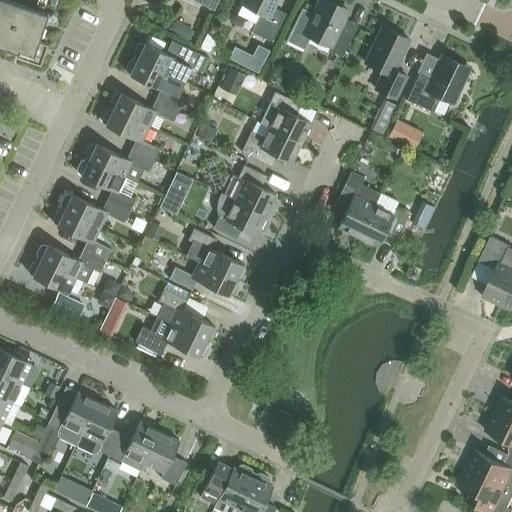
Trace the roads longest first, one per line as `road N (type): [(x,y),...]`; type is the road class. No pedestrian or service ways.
road 1 (residential): [(0,261),(123,13),(118,0)]
road 2 (residential): [(398,511),(484,333),(449,315)]
road 3 (residential): [(209,420),(0,318)]
road 4 (residential): [(209,420),(289,242)]
road 5 (residential): [(289,242),(345,128)]
